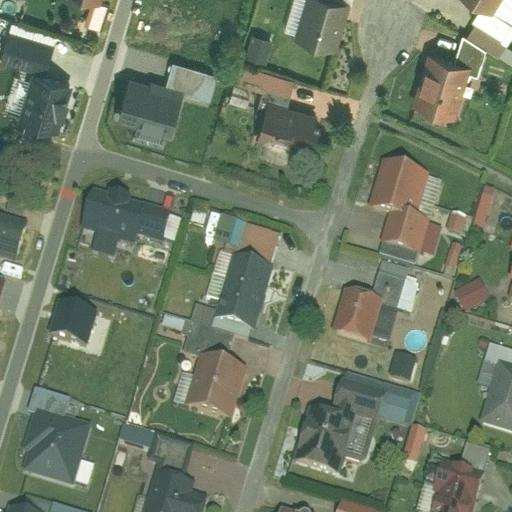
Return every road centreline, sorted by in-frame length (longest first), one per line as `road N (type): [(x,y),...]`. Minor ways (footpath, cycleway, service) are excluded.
road 1 (residential): [(329,229),(244,511)]
road 2 (residential): [(0,421),(81,153)]
road 3 (residential): [(391,16),(329,229)]
road 4 (residential): [(81,153),(127,0)]
road 5 (residential): [(202,190),(329,229)]
